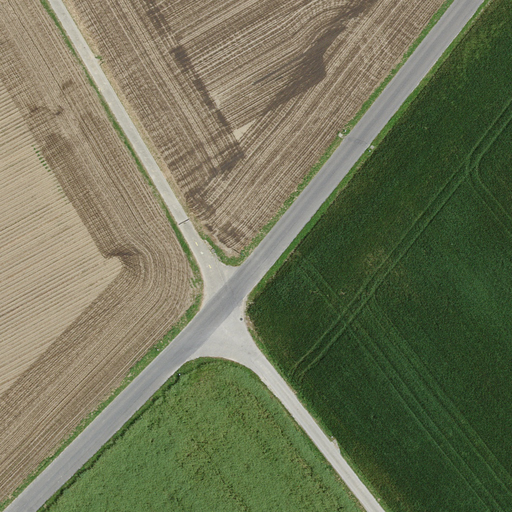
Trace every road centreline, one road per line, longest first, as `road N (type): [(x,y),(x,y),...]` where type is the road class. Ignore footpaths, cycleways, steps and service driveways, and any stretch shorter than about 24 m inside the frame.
road 1 (residential): [(466,0),(221,316)]
road 2 (track): [(221,316),(40,0)]
road 3 (residential): [(221,316),(25,511)]
road 4 (unclassified): [(372,511),(221,316)]
